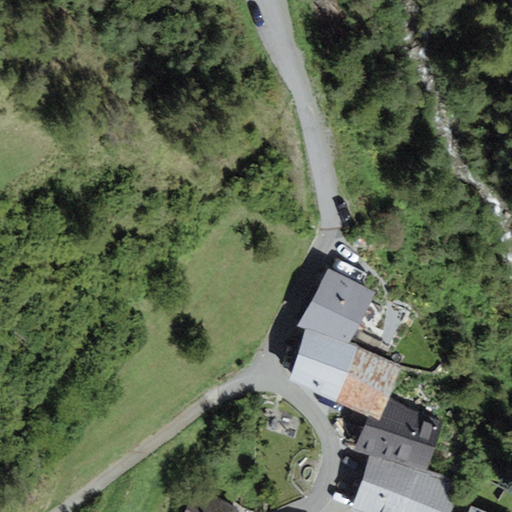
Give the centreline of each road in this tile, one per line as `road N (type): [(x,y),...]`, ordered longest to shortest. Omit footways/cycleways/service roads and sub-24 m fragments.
road 1 (unclassified): [(290,511),(317,495),(327,448),(310,408),(262,367),(330,222),(328,187),(267,0)]
road 2 (track): [(51,511),(199,400),(262,367)]
